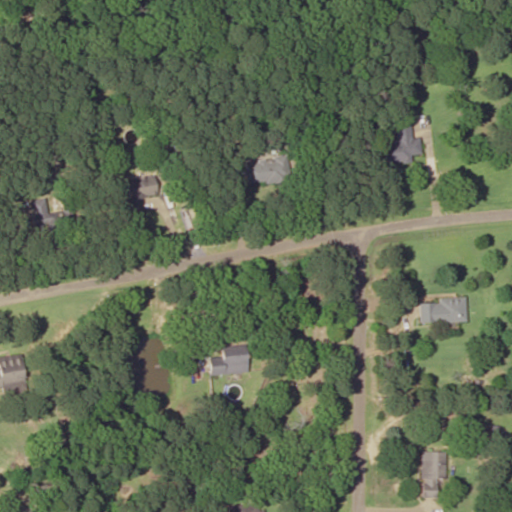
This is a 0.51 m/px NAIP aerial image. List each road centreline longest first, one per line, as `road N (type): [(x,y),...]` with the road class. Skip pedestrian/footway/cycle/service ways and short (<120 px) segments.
road 1 (residential): [(511,213),(350,230),(0,301)]
road 2 (residential): [(348,511),(350,230)]
